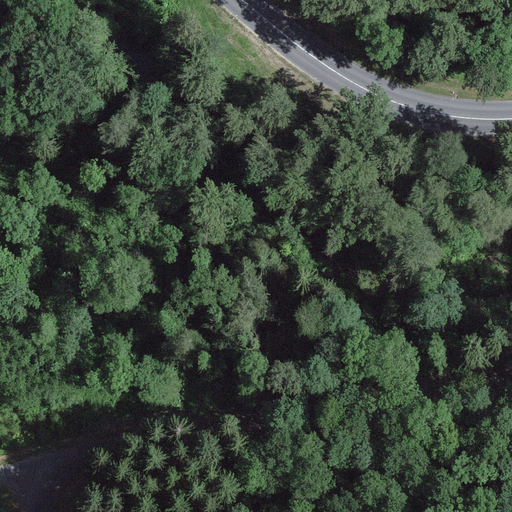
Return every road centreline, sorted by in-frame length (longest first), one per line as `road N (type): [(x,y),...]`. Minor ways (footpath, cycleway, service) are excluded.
road 1 (track): [(38,511),(41,488),(59,462),(104,446),(511,382)]
road 2 (tertiary): [(244,0),(299,47),(382,97),(462,116),(511,117)]
